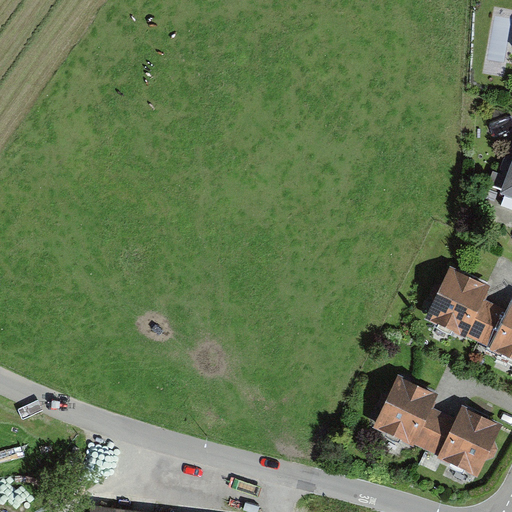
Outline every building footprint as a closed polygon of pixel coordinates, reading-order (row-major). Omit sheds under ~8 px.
[(511,162),(500,193),(511,197),(511,162)] [(491,286),(450,267),(425,319),(465,338),(466,336),(479,342),(496,305),(485,299),(491,286)] [(511,303),(508,311),(496,305),(479,342),(490,347),(489,349),(511,360),(511,303)] [(439,394),(399,375),(374,427),(414,446),(415,445),(427,450),(445,413),(433,407),(439,394)] [(504,425),(463,406),(457,419),(445,413),(427,450),(439,456),(438,458),(478,477),(504,425)]
